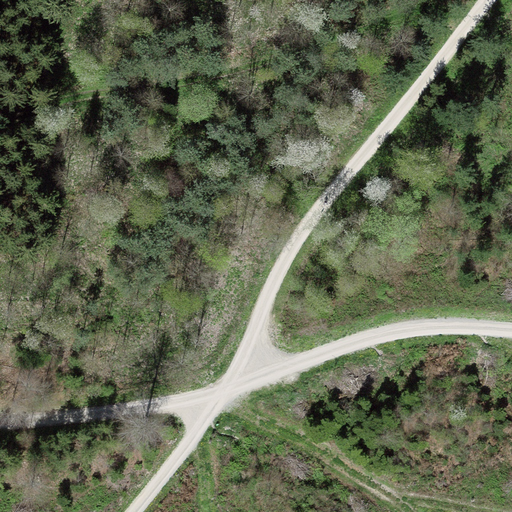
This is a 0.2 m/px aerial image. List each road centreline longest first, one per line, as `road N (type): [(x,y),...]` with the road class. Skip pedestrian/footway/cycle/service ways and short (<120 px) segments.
road 1 (track): [(488,0),(299,234),(225,389)]
road 2 (track): [(225,389),(379,334),(511,329)]
road 3 (track): [(0,422),(114,412),(225,389)]
road 4 (track): [(134,511),(225,389)]
